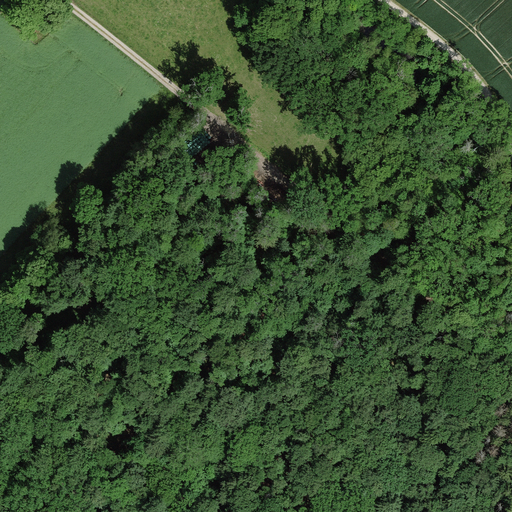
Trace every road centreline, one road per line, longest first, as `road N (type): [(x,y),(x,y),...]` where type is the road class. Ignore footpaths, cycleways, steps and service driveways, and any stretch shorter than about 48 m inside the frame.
road 1 (track): [(65,0),(511,359)]
road 2 (track): [(511,139),(475,77),(382,0)]
